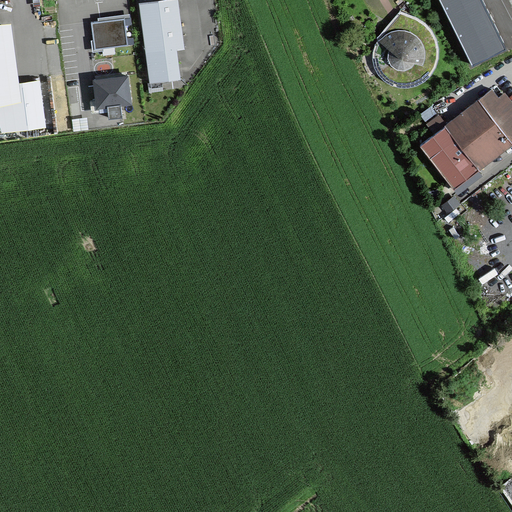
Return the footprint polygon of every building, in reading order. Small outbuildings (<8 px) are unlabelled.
[(140,0),(151,82),(183,78),(178,47),(185,46),(178,0),(140,0)] [(484,0),(439,0),(471,64),(507,47),(484,0)] [(416,18),(405,13),(399,29),(393,30),(387,33),(382,38),(378,43),(376,50),(376,57),(377,64),(381,71),(386,77),(392,81),(400,83),(408,83),(416,82),(423,78),(430,72),(434,65),(437,56),(437,47),(435,38),(431,30),(425,23),(416,18)] [(132,22),(132,15),(92,20),(95,47),(129,43),(128,42),(135,42),(134,36),(128,37),(126,23),(132,22)] [(14,18),(0,20),(0,133),(48,126),(41,77),(22,79),(14,18)] [(131,100),(128,74),(102,77),(95,78),(95,84),(89,85),(90,91),(96,90),(97,98),(90,99),(91,106),(108,104),(109,115),(122,114),(121,102),(131,100)] [(453,178),(457,184),(479,167),(480,168),(480,167),(511,141),(511,103),(504,93),(499,96),(492,88),(480,97),(479,96),(479,97),(479,98),(446,123),(445,123),(446,124),(421,143),(445,174),(448,172),(453,178)]
